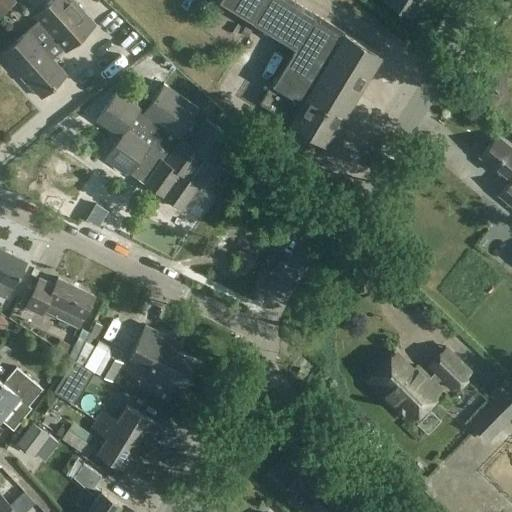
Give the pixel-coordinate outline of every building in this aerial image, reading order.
[(66,51),(95,25),(73,0),(51,0),(34,16),(40,23),(29,33),(28,31),(2,54),(41,97),(67,75),(45,51),(56,41),(66,51)] [(285,123),(324,146),(378,58),(284,0),(219,0),(293,48),(259,104),(286,121),(285,123)] [(384,0),(412,18),(423,0),(384,0)] [(126,76),(143,84),(159,52),(142,43),(126,76)] [(188,177),(204,155),(216,164),(234,139),(206,119),(200,126),(190,119),(199,108),(164,83),(153,99),(144,92),(136,104),(116,89),(95,118),(120,136),(105,156),(130,173),(131,172),(144,181),(143,182),(179,208),(197,183),(188,177)] [(502,195),(507,199),(511,203),(511,150),(496,137),(480,155),(511,183),(502,195)] [(283,191),(278,199),(288,205),(293,197),(283,191)] [(88,218),(99,225),(107,210),(96,204),(88,218)] [(14,286),(26,262),(0,249),(0,293),(8,298),(13,286),(14,286)] [(55,285),(40,278),(26,306),(41,314),(43,310),(79,328),(96,297),(58,278),(55,285)] [(143,285),(137,307),(155,312),(161,291),(143,285)] [(188,374),(195,361),(175,351),(177,347),(168,343),(171,338),(145,325),(131,356),(152,366),(147,375),(180,391),(189,374),(188,374)] [(76,359),(112,381),(123,362),(110,355),(109,345),(99,339),(94,346),(87,341),(76,359)] [(453,389),(471,371),(446,347),(428,365),(435,372),(429,378),(417,366),(413,370),(395,352),(368,379),(411,421),(441,389),(436,385),(442,378),(453,389)] [(42,389),(33,381),(16,367),(3,383),(0,380),(0,420),(19,398),(29,405),(42,389)] [(488,440),(499,429),(511,415),(511,381),(506,376),(493,390),(501,397),(473,425),(488,440)] [(55,398),(47,410),(62,420),(70,409),(55,398)] [(101,411),(96,419),(134,442),(142,430),(153,437),(160,425),(126,404),(117,420),(101,411)] [(134,442),(96,419),(91,427),(107,436),(97,452),(131,473),(138,462),(126,455),(134,442)] [(88,443),(59,424),(54,432),(62,437),(60,440),(81,454),(88,443)] [(277,473),(295,491),(301,486),(316,500),(309,507),(314,511),(352,511),(329,489),(339,478),(316,455),(310,461),(298,451),(277,473)] [(96,497),(86,511),(115,511),(122,503),(95,485),(101,475),(83,463),(74,477),(96,497)]
